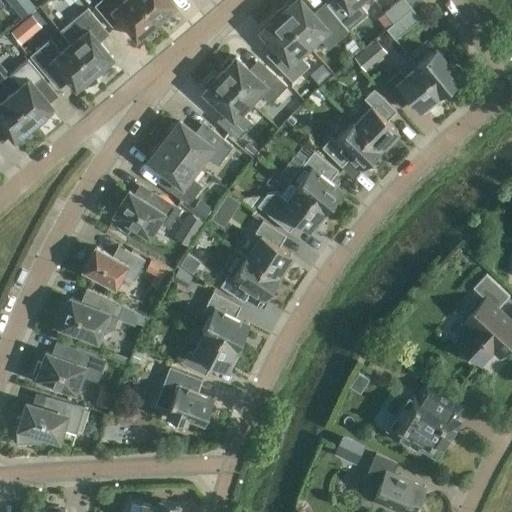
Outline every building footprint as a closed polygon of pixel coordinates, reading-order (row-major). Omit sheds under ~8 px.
[(123,0),(102,0),(95,6),(112,26),(121,19),(137,38),(140,35),(142,38),(151,30),(149,28),(156,22),(137,0),(125,0),(124,1),(123,0)] [(137,0),(156,22),(162,16),(164,19),(174,11),(171,9),(175,6),(169,0),(137,0)] [(288,5),(277,12),(309,44),(318,36),(329,48),(349,30),(330,9),(317,20),(299,0),(297,0),(290,7),(288,5)] [(331,0),(326,5),(329,8),(349,29),(367,14),(358,3),(361,0),(331,0)] [(399,0),(384,13),(393,24),(402,34),(420,19),(404,0),(399,0)] [(80,36),(70,45),(94,73),(97,71),(102,72),(108,66),(109,62),(113,58),(94,36),(103,28),(87,9),(69,24),(80,36)] [(299,53),(309,44),(277,12),(270,21),(272,23),(263,32),(281,52),(272,61),(292,82),(310,65),(299,53)] [(20,42),(31,31),(22,21),(10,32),(20,42)] [(402,34),(393,24),(386,29),(395,40),(402,34)] [(50,40),(30,56),(47,76),(57,67),(76,89),(80,85),(85,86),(91,80),(91,76),(94,73),(70,45),(60,53),(50,40)] [(436,48),(416,65),(442,97),(443,97),(441,95),(461,79),(459,77),(460,75),(461,73),(462,70),(462,68),(461,66),(459,63),(457,62),(455,61),(453,61),(449,62),(448,63),(436,48)] [(224,70),(220,74),(250,102),(259,93),(270,104),(287,86),(265,66),(256,76),(236,57),(232,61),(229,58),(221,67),(224,70)] [(19,87),(9,96),(36,128),(46,120),(43,116),(51,109),(33,87),(44,78),(28,59),(9,75),(19,87)] [(427,110),(442,97),(416,65),(415,65),(416,67),(405,77),(400,71),(382,86),(400,108),(410,100),(419,110),(424,106),(427,110)] [(241,112),(250,102),(220,74),(215,79),(213,76),(204,85),(207,87),(203,92),(225,112),(216,121),(237,140),(252,123),(241,112)] [(353,122),(352,123),(382,152),(396,138),(392,135),(397,130),(387,121),(396,111),(374,89),(364,99),(372,107),(355,124),(353,122)] [(0,122),(15,140),(23,133),(26,137),(36,128),(9,96),(0,103),(0,122)] [(169,136),(165,141),(197,165),(204,155),(218,166),(232,146),(211,128),(202,139),(180,122),(176,126),(174,124),(166,134),(169,136)] [(334,141),(331,138),(321,147),(341,167),(350,158),(362,169),(379,151),(381,153),(382,152),(352,123),(334,141)] [(189,176),(197,165),(165,141),(161,146),(159,143),(151,154),(153,156),(150,160),(173,177),(165,188),(188,204),(202,186),(189,176)] [(289,181),(295,187),(328,213),(328,212),(326,211),(338,196),(336,194),(340,189),(330,181),(338,171),(313,151),(299,169),(289,181)] [(271,188),(264,197),(261,195),(244,197),(242,201),(254,210),(257,206),(289,232),(297,221),(308,230),(312,225),(315,228),(328,213),(295,187),(297,189),(287,200),(271,188)] [(129,191),(114,214),(149,237),(158,222),(169,228),(181,209),(155,193),(149,203),(129,191)] [(188,246),(203,221),(190,213),(174,238),(188,246)] [(246,255),(245,256),(280,279),(291,262),(287,259),(290,254),(279,247),(286,236),(262,220),(255,232),(261,236),(248,257),(246,255)] [(350,269),(370,244),(362,237),(342,262),(350,269)] [(211,243),(207,254),(222,259),(226,248),(211,243)] [(166,265),(183,274),(194,253),(176,244),(166,265)] [(118,246),(112,256),(95,247),(83,270),(115,287),(122,274),(134,281),(145,260),(118,246)] [(245,256),(232,277),(228,274),(220,286),(244,302),(251,290),(264,299),(278,278),(280,279),(245,256)] [(150,285),(161,291),(172,271),(151,260),(145,271),(155,276),(150,285)] [(469,328),(456,342),(481,365),(493,351),(500,357),(511,343),(511,322),(497,309),(509,296),(486,274),(473,288),(485,299),(463,322),(469,328)] [(65,313),(60,326),(97,341),(102,328),(107,330),(112,327),(121,305),(87,288),(82,302),(70,298),(69,301),(66,302),(63,309),(65,313)] [(210,316),(203,330),(240,349),(240,348),(238,347),(246,330),(244,329),(247,323),(235,317),(241,306),(213,291),(202,312),(210,316)] [(187,350),(180,363),(205,375),(211,364),(223,370),(226,364),(231,367),(240,349),(203,330),(202,331),(204,332),(193,354),(187,350)] [(389,369),(397,356),(378,344),(370,357),(389,369)] [(32,375),(37,376),(36,378),(48,383),(47,387),(61,392),(62,388),(75,393),(81,376),(97,382),(106,360),(73,348),(68,360),(46,352),(42,363),(37,361),(32,375)] [(176,370),(171,383),(178,385),(169,410),(167,416),(185,424),(188,417),(204,423),(211,404),(209,403),(211,397),(198,392),(202,380),(176,370)] [(412,392),(388,430),(415,447),(417,443),(433,453),(439,445),(443,447),(459,422),(454,419),(462,406),(425,382),(417,395),(412,392)] [(24,417),(16,417),(17,444),(40,443),(40,433),(58,439),(61,428),(76,433),(83,408),(49,397),(45,410),(28,405),(24,417)] [(333,454),(357,464),(365,445),(342,434),(333,454)] [(382,481),(374,500),(403,511),(414,511),(425,488),(392,474),(397,463),(376,454),(367,475),(382,481)] [(141,503),(139,511),(178,511),(179,505),(160,500),(159,507),(141,503)]
